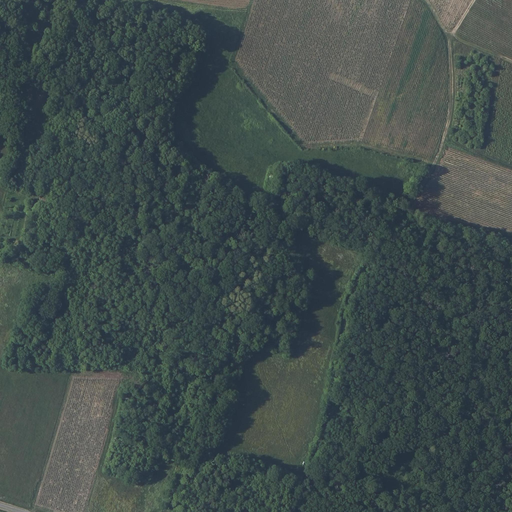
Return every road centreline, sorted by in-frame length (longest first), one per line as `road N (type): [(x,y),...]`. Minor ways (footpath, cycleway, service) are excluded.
road 1 (track): [(445,29),(448,122),(435,162),(356,282),(327,414)]
road 2 (track): [(435,162),(357,142),(303,145),(233,61),(250,0)]
